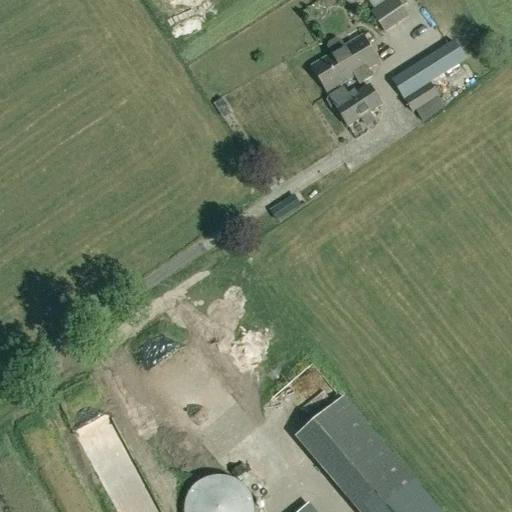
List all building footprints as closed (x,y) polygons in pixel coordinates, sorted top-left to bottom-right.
[(408,15),(397,0),(391,0),(370,15),(382,32),(408,15)] [(340,87),(342,90),(344,94),(352,89),(348,82),(355,78),(360,85),(372,78),(367,70),(378,64),(362,38),(312,68),(327,94),(340,87)] [(434,54),(392,80),(407,103),(430,88),(428,85),(439,77),(445,73),(434,54)] [(344,94),(342,90),(330,97),(348,128),(361,120),(364,124),(372,120),(369,114),(381,107),(369,88),(356,96),(352,89),(344,94)] [(444,108),(430,88),(407,103),(413,114),(416,112),(423,124),(444,108)] [(224,97),(214,103),(222,117),(232,111),(224,97)] [(294,196),(269,211),(276,222),(301,207),(294,196)] [(34,463),(58,511),(90,511),(60,450),(34,463)] [(18,511),(32,503),(14,477),(3,484),(0,479),(0,473),(12,465),(3,452),(0,453),(0,491),(13,511),(18,511)] [(345,494),(359,511),(440,511),(392,454),(345,494)] [(102,474),(120,511),(151,511),(127,462),(102,474)] [(228,511),(218,499),(202,511),(228,511)]
